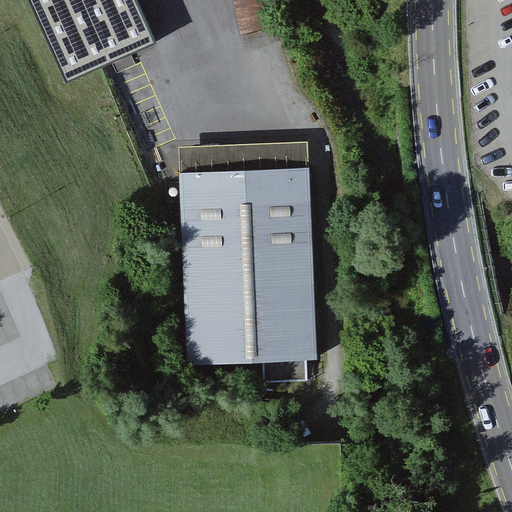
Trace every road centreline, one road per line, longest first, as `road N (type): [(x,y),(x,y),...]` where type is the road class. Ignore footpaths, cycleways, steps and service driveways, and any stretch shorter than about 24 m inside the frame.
road 1 (primary): [(434,0),(451,211),(511,464)]
road 2 (unknown): [(0,371),(22,344),(11,268),(0,273)]
